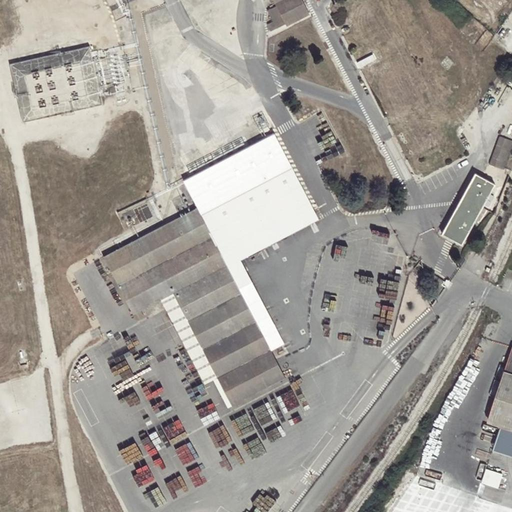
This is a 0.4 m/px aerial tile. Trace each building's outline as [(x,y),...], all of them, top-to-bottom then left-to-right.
[(273,0),(276,6),(285,25),(286,26),(308,15),(300,0),(273,0)] [(285,25),(276,6),(268,11),(272,21),(267,24),(271,32),(285,25)] [(22,121),(102,104),(89,45),(9,62),(22,121)] [(183,181),(197,208),(221,255),(312,209),(274,134),(183,181)] [(511,149),(511,140),(499,136),(489,165),(504,170),(511,149)] [(495,183),(476,172),(443,233),(462,244),(495,183)] [(103,256),(132,314),(160,300),(226,266),(221,255),(197,208),(103,256)] [(319,222),(312,209),(221,255),(226,266),(269,350),(282,344),(241,262),(319,222)] [(226,266),(160,300),(203,384),(212,380),(226,408),(243,400),(284,379),(269,350),(226,266)] [(447,284),(438,278),(428,293),(436,299),(447,284)] [(511,372),(506,371),(488,423),(501,428),(511,431),(511,372)] [(511,431),(501,428),(493,451),(511,457),(511,431)] [(502,486),(507,472),(491,466),(485,480),(502,486)]
